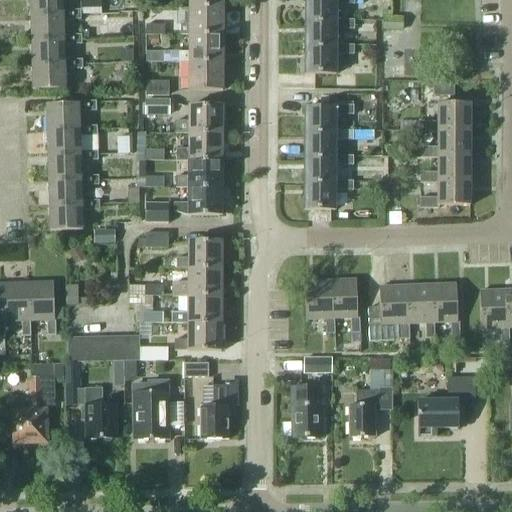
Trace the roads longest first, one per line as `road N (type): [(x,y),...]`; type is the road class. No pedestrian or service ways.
road 1 (residential): [(260,511),(256,295),(266,239)]
road 2 (residential): [(266,239),(511,232)]
road 3 (residential): [(266,239),(258,181),(259,0)]
road 4 (residential): [(511,232),(508,0)]
